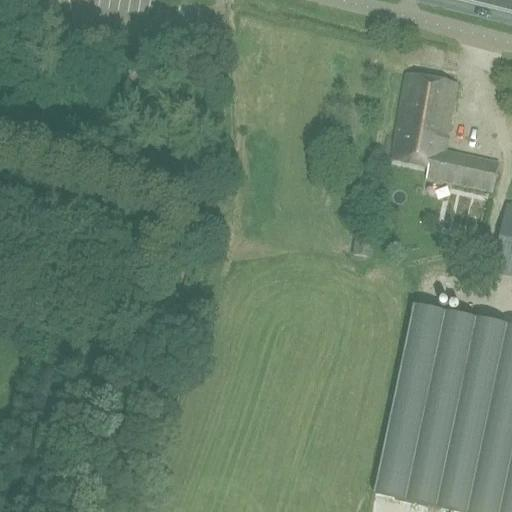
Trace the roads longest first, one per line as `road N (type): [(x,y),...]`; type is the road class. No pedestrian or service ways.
road 1 (track): [(126,511),(226,237),(218,0)]
road 2 (unclassified): [(511,43),(340,0)]
